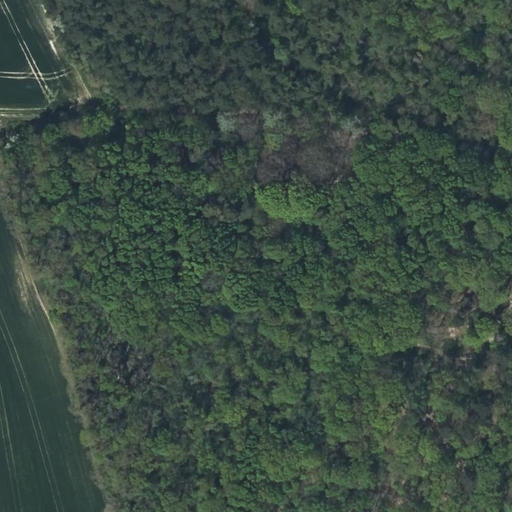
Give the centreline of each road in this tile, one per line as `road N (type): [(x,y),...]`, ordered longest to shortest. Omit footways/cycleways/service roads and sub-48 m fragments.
road 1 (track): [(511,156),(372,122),(0,122)]
road 2 (track): [(245,0),(268,38),(372,122)]
